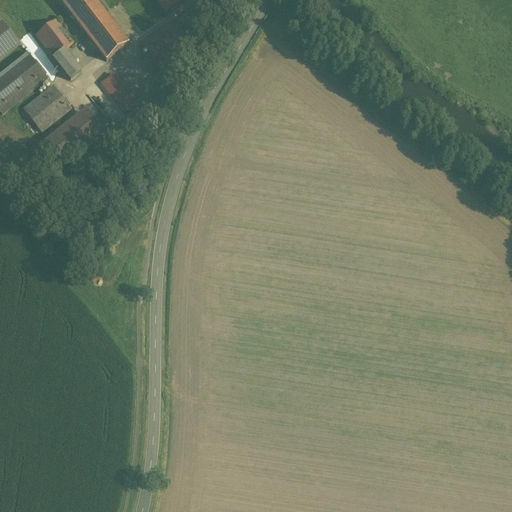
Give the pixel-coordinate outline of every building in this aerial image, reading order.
[(57,0),(76,23),(97,6),(92,0),(57,0)] [(156,0),(167,13),(184,0),(156,0)] [(219,24),(224,21),(228,17),(231,12),(231,7),(229,1),(228,0),(201,0),(199,5),(199,10),(201,15),(204,20),(208,23),(214,24),(219,24)] [(128,46),(97,6),(76,23),(106,63),(128,46)] [(0,60),(20,45),(0,19),(0,60)] [(172,21),(141,46),(164,75),(195,51),(172,21)] [(74,44),(56,22),(36,37),(71,81),(81,74),(64,52),(74,44)] [(27,55),(0,75),(0,113),(2,116),(47,81),(27,55)] [(113,76),(100,86),(124,116),(137,106),(113,76)] [(54,88),(24,112),(42,134),(71,111),(54,88)] [(87,112),(39,149),(57,171),(104,134),(87,112)]
